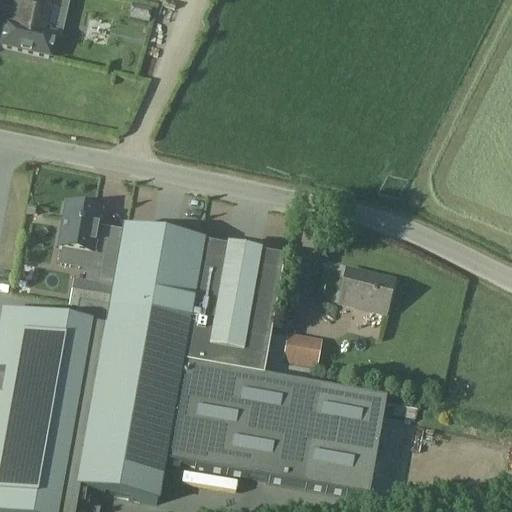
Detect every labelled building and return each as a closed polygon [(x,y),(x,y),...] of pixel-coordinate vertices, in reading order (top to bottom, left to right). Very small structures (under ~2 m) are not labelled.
[(0,25),(5,27),(0,49),(49,61),(53,40),(59,42),(69,0),(15,0),(14,3),(12,12),(0,9),(0,25)] [(132,7),(129,20),(147,25),(150,12),(132,7)] [(66,206),(58,250),(92,256),(92,255),(103,257),(106,241),(95,239),(100,212),(66,206)] [(0,399),(0,511),(77,511),(81,489),(160,503),(166,467),(367,503),(384,403),(263,381),(284,263),(205,249),(125,235),(123,241),(110,316),(117,317),(114,334),(107,333),(4,315),(0,335),(0,372),(7,373),(2,400),(0,399)] [(345,273),(337,305),(385,317),(393,284),(345,273)] [(287,338),(282,367),(316,373),(321,344),(287,338)]
